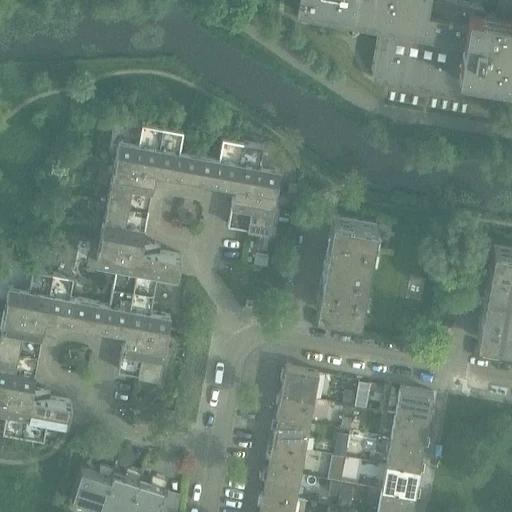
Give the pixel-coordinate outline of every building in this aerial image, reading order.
[(298,0),(296,11),(380,26),(372,72),(372,74),(372,75),(373,76),(373,77),(374,78),(375,78),(377,79),(387,81),(464,95),(466,95),(467,95),(469,94),(470,93),(471,91),(472,90),(474,76),(511,82),(511,14),(511,18),(485,14),(486,13),(486,11),(485,10),(485,9),(484,8),(483,7),(482,6),(480,5),(450,0),(298,0)] [(194,176),(195,177),(196,174),(195,174),(198,155),(179,151),(183,131),(141,123),(138,144),(118,140),(106,201),(127,205),(147,209),(153,176),(174,179),(175,174),(194,177),(194,176)] [(233,190),(226,224),(268,231),(279,169),(259,166),(262,146),(221,138),(217,158),(198,155),(195,174),(196,174),(195,177),(194,176),(194,177),(214,181),(212,186),(233,190)] [(147,209),(127,205),(106,201),(95,263),(116,266),(112,285),(153,293),(156,274),(177,277),(181,255),(161,251),(162,246),(141,242),(147,209)] [(332,214),(320,278),(315,306),(359,314),(376,222),(332,214)] [(511,247),(493,244),(481,308),(476,335),(511,341),(511,247)] [(8,286),(0,332),(0,345),(39,352),(45,322),(65,325),(66,320),(85,323),(89,301),(70,297),(74,277),(32,269),(29,290),(8,286)] [(149,312),(153,293),(112,285),(109,304),(89,301),(85,323),(107,327),(106,332),(124,336),(117,370),(158,378),(170,316),(149,312)] [(48,420),(68,423),(72,401),(52,397),(53,392),(33,388),(39,352),(0,345),(0,410),(7,412),(3,432),(44,439),(48,420)] [(285,365),(281,391),(313,397),(318,370),(285,365)] [(329,388),(332,371),(321,369),(318,385),(329,388)] [(400,385),(395,412),(428,418),(432,391),(400,385)] [(281,391),(276,417),(309,423),(313,397),(281,391)] [(395,412),(390,437),(423,443),(428,418),(395,412)] [(276,417),(272,442),(304,448),(309,423),(276,417)] [(386,463),(418,468),(423,443),(390,437),(386,463)] [(272,442),(267,468),(300,473),(304,448),(272,442)] [(70,496),(101,506),(113,471),(115,466),(103,462),(100,472),(80,465),(70,496)] [(386,463),(381,488),(414,494),(418,468),(386,463)] [(101,506),(121,511),(127,511),(138,479),(139,479),(142,470),(129,466),(126,475),(113,471),(101,506)] [(267,468),(262,493),(295,499),(300,473),(267,468)] [(152,484),(139,479),(138,479),(127,511),(156,511),(167,479),(155,474),(152,484)] [(381,488),(377,511),(410,511),(414,494),(381,488)] [(262,493),(258,511),(292,511),(295,499),(262,493)]
